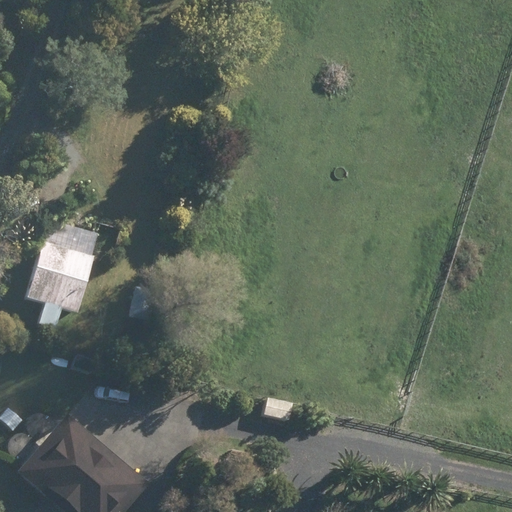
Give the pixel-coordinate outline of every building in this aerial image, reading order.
[(14,316),(61,329),(87,240),(35,225),(13,305),(17,306),(14,316)] [(94,245),(105,248),(109,236),(98,232),(94,245)] [(63,371),(82,377),(88,362),(69,356),(63,371)] [(0,415),(0,424),(11,434),(20,422),(6,409),(0,415)] [(128,511),(149,488),(66,418),(18,477),(60,511),(128,511)]
